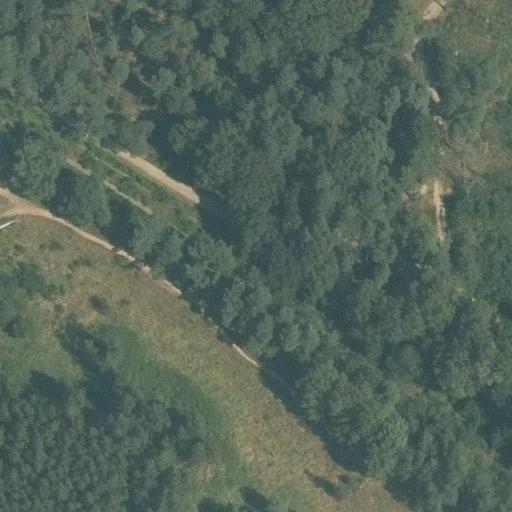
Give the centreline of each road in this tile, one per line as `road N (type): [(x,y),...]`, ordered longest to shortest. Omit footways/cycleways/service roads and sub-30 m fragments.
road 1 (unknown): [(343,0),(418,85),(426,109),(420,186),(396,205),(265,224),(0,78)]
road 2 (track): [(0,79),(357,287),(429,314),(477,315)]
road 3 (track): [(268,234),(442,215),(447,263),(477,315)]
road 4 (track): [(354,0),(430,92),(442,215)]
